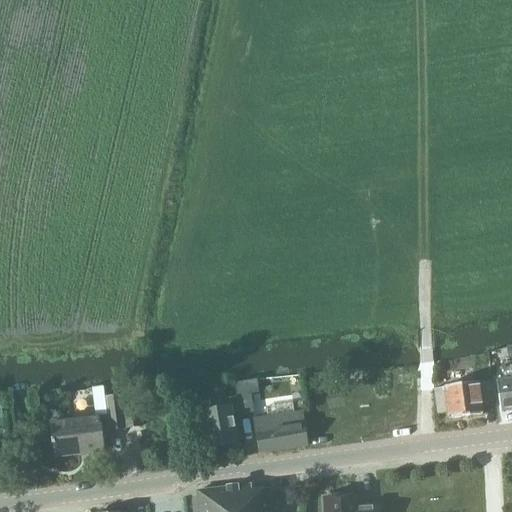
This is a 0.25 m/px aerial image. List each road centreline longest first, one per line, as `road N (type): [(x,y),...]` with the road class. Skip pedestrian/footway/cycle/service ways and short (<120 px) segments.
road 1 (tertiary): [(0,507),(511,438)]
road 2 (track): [(425,450),(418,135),(328,0)]
